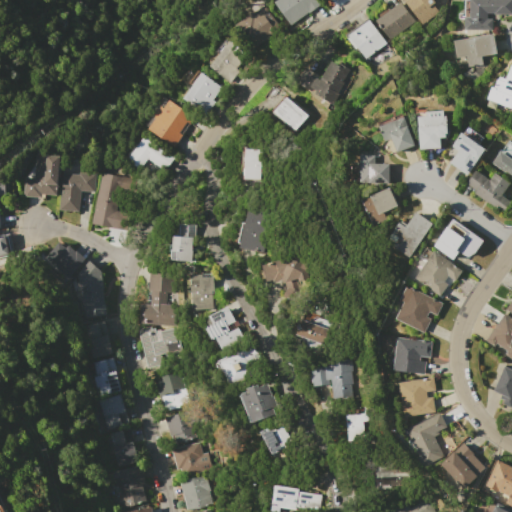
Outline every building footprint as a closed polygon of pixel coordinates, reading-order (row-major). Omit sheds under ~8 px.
[(274,2),(276,0),(317,0),(320,3),(290,25),(274,2)] [(403,0),(437,0),(432,4),(437,11),(421,23),(403,0)] [(469,0),(511,0),(511,15),(493,15),(493,13),(487,13),(487,18),(492,18),(492,29),(463,29),(463,16),(469,16),(469,0)] [(373,22),(399,2),(412,20),(386,39),(373,22)] [(236,24),(253,12),(254,13),(263,6),(264,8),(266,7),(283,30),(268,41),(266,38),(254,47),(236,24)] [(344,34),(367,18),(386,43),(382,46),(385,49),(373,57),(371,54),(365,58),(357,48),(354,49),(346,39),(347,38),(344,34)] [(453,41),(492,34),(495,53),(480,56),(481,64),(467,67),(465,55),(456,57),(453,41)] [(209,66),(218,54),(215,51),(225,39),(228,41),(229,40),(250,57),(242,67),(239,64),(236,68),(239,70),(229,83),(209,66)] [(297,81),(305,67),(317,74),(316,77),(320,79),(321,77),(331,60),(339,65),(341,63),(350,69),(343,80),(344,81),(341,85),(343,87),(344,87),(345,88),(344,90),(343,92),(341,92),(339,92),(332,104),(314,93),(316,90),(313,89),(311,91),(306,88),(307,87),(297,81)] [(493,88),(496,79),(498,79),(499,77),(505,79),(510,64),(511,64),(511,101),(509,109),(485,100),(491,86),(493,88)] [(182,100),(192,85),(188,82),(197,70),(220,87),(201,114),(182,100)] [(272,112),(288,95),(309,115),(293,132),(272,112)] [(145,126),(159,105),(162,107),(167,99),(193,117),(189,123),(186,122),(179,132),(181,134),(174,146),(145,126)] [(417,116),(426,116),(425,111),(442,110),(443,116),(445,116),(447,137),(440,138),(441,147),(419,149),(417,116)] [(379,126),(403,117),(414,144),(396,151),(391,138),(384,141),(379,126)] [(481,137),(466,126),(462,132),(477,143),(481,137)] [(452,146),(461,132),(485,149),(467,174),(449,162),(457,150),(452,146)] [(124,158),(135,144),(136,145),(144,135),(173,157),(163,170),(147,158),(139,169),(124,158)] [(511,176),(491,162),(499,151),(500,152),(508,140),(511,142),(511,176)] [(246,148),(260,149),(259,179),(244,178),(246,148)] [(35,155),(59,156),(57,184),(55,184),(55,195),(39,194),(39,197),(22,196),(23,178),(34,179),(35,155)] [(359,155),(375,155),(375,164),(389,164),(388,183),(359,183),(359,155)] [(101,173),(113,175),(115,167),(122,169),(121,176),(127,177),(125,191),(118,190),(114,212),(123,213),(120,229),(91,223),(101,173)] [(466,183),(475,170),(489,180),(494,173),(509,183),(501,195),(510,202),(502,213),(474,192),(475,190),(466,183)] [(61,173),(77,174),(77,172),(94,174),(93,192),(80,191),(78,211),(59,209),(61,173)] [(360,200),(388,187),(396,205),(382,212),(386,221),(372,227),(360,200)] [(248,205),(270,209),(262,252),(239,248),(240,242),(237,241),(240,222),(245,223),(248,205)] [(384,242),(400,220),(406,224),(414,212),(432,224),(408,259),(384,242)] [(432,246),(452,258),(457,251),(469,259),(482,238),(450,218),(432,246)] [(173,236),(175,236),(176,223),(196,224),(195,230),(194,237),(192,237),(191,261),(177,260),(177,259),(171,259),(171,251),(170,251),(170,244),(173,244),(173,236)] [(0,256),(9,255),(4,233),(0,233),(0,256)] [(45,256),(58,241),(66,248),(68,245),(75,251),(76,250),(85,258),(68,276),(45,256)] [(414,277),(434,251),(462,271),(455,281),(447,276),(443,282),(447,285),(439,295),(414,277)] [(260,266),(302,253),(309,276),(296,280),(298,287),(293,300),(282,297),(285,288),(284,284),(281,284),(280,280),(271,283),(270,280),(265,281),(260,266)] [(70,283),(78,275),(77,273),(88,261),(100,271),(102,289),(105,315),(75,319),(70,283)] [(150,304),(151,297),(150,297),(150,291),(148,291),(150,266),(174,268),(172,292),(168,291),(167,305),(176,306),(175,326),(139,323),(140,304),(150,304)] [(190,274),(219,273),(220,292),(211,293),(212,309),(191,310),(190,274)] [(395,319),(403,302),(399,300),(405,287),(408,289),(409,287),(443,303),(436,316),(429,312),(426,317),(430,319),(424,333),(395,319)] [(204,328),(206,328),(207,326),(209,327),(209,324),(212,325),(208,316),(227,306),(234,321),(226,325),(229,331),(237,327),(243,340),(221,350),(214,337),(213,339),(211,338),(211,340),(204,328)] [(485,340),(504,313),(511,318),(511,359),(504,354),(506,350),(497,344),(494,347),(485,340)] [(294,333),(299,319),(307,321),(316,317),(332,322),(321,352),(306,347),(301,336),(294,333)] [(84,326),(102,321),(106,335),(112,353),(93,358),(84,326)] [(138,329),(150,326),(151,330),(154,329),(155,331),(159,330),(159,331),(175,328),(181,352),(165,356),(164,353),(160,354),(163,365),(147,368),(138,329)] [(396,338),(432,341),(430,357),(419,356),(419,360),(425,360),(424,373),(391,370),(392,364),(389,364),(390,351),(394,352),(396,338)] [(217,361),(250,344),(261,367),(228,383),(217,361)] [(91,363),(112,357),(120,390),(97,396),(92,377),(94,376),(91,363)] [(310,367),(330,364),(330,361),(350,359),(352,371),(350,371),(352,383),(350,384),(352,396),(333,398),(330,379),(328,379),(328,384),(313,386),(312,383),(311,383),(309,370),(310,370),(310,367)] [(493,390),(505,367),(511,370),(511,403),(510,407),(505,405),(504,407),(499,404),(502,399),(500,398),(502,394),(493,390)] [(154,381),(161,379),(160,374),(180,369),(187,396),(181,399),(178,405),(179,406),(165,410),(161,397),(159,398),(154,381)] [(398,382),(432,377),(434,389),(425,391),(426,397),(432,397),(434,411),(403,416),(398,382)] [(239,395),(241,394),(241,393),(246,391),(245,388),(257,384),(258,386),(266,384),(271,396),(272,396),(279,412),(251,422),(251,421),(249,422),(239,395)] [(97,400),(120,393),(128,423),(105,429),(97,400)] [(345,415),(364,413),(363,405),(368,404),(370,420),(363,421),(365,439),(355,440),(356,444),(350,445),(350,441),(348,441),(345,415)] [(165,417),(185,411),(193,437),(175,442),(174,438),(171,439),(165,417)] [(405,429),(439,413),(446,427),(437,431),(438,434),(434,436),(443,455),(423,465),(405,429)] [(259,431),(280,421),(294,450),(273,460),(270,455),(268,456),(266,451),(268,450),(259,431)] [(109,433),(122,430),(125,443),(132,441),(138,462),(117,467),(109,433)] [(171,449),(198,442),(200,453),(205,452),(209,470),(198,473),(197,471),(182,475),(180,469),(176,469),(171,449)] [(438,465),(463,442),(473,454),(484,467),(475,474),(477,476),(461,490),(438,465)] [(484,485),(496,460),(511,467),(511,507),(504,504),(508,496),(484,485)] [(114,472),(140,465),(145,484),(142,485),(145,498),(131,502),(127,487),(118,489),(114,472)] [(399,482),(399,465),(374,466),(374,482),(399,482)] [(180,482),(191,478),(204,476),(208,490),(207,491),(210,504),(185,511),(185,509),(186,508),(180,482)] [(281,511),(269,510),(273,485),(297,489),(297,491),(319,495),(316,511),(309,511),(295,510),(294,511),(281,511)] [(429,511),(425,500),(407,508),(405,501),(379,511),(429,511)]
